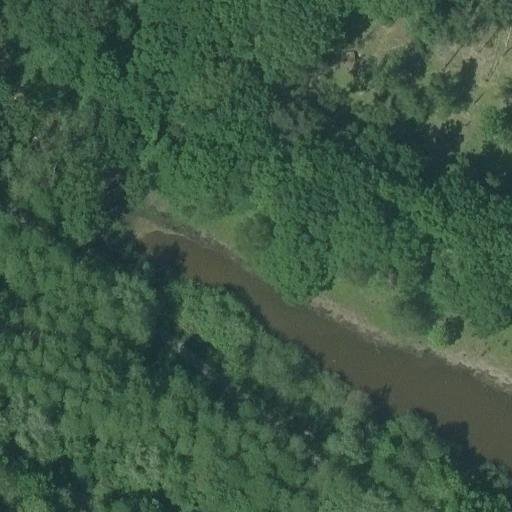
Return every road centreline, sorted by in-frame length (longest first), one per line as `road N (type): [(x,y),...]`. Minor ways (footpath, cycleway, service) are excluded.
road 1 (track): [(375,511),(0,193)]
road 2 (track): [(201,0),(198,31),(215,92),(227,117),(270,159),(511,250)]
